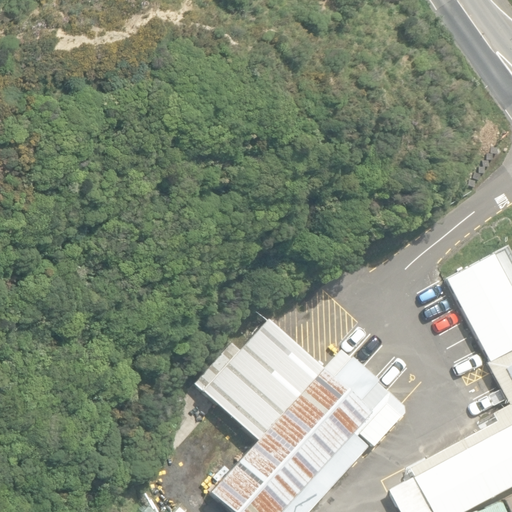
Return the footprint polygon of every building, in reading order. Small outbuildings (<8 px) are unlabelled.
[(469,260),(487,250),(483,243),(465,252),(469,260)] [(511,347),(511,296),(490,253),(443,280),(485,362),(511,347)] [(236,348),(198,389),(215,405),(250,438),(204,489),(229,511),(275,511),(277,510),(279,511),(305,511),(366,445),(351,431),(387,392),(338,348),(320,368),(264,317),(236,348)] [(236,348),(228,342),(193,382),(191,380),(178,405),(199,423),(215,405),(198,389),(236,348)] [(489,413),(493,419),(406,468),(410,476),(511,420),(511,387),(501,368),(511,362),(511,347),(483,363),(505,403),(489,413)] [(511,362),(501,368),(511,387),(511,362)] [(366,445),(370,446),(402,411),(401,405),(387,392),(351,431),(366,445)] [(155,437),(171,451),(196,423),(180,409),(155,437)] [(428,511),(460,511),(511,483),(511,420),(410,476),(428,511)] [(420,511),(404,481),(390,490),(389,496),(395,507),(402,510),(402,511),(420,511)] [(500,511),(511,505),(511,488),(492,499),(500,511)]
